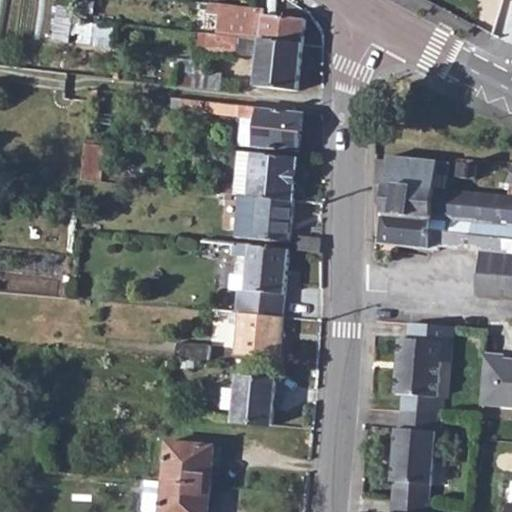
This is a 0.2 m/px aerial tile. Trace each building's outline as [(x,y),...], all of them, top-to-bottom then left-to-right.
[(0,0),(0,30),(6,31),(8,0),(0,0)] [(57,3),(54,38),(112,43),(114,23),(72,20),(74,5),(57,3)] [(208,9),(208,13),(219,15),(220,4),(209,3),(208,9)] [(219,15),(219,19),(251,22),(252,8),(220,4),(219,15)] [(252,8),(251,22),(262,24),(263,15),(263,9),(252,8)] [(262,24),(260,40),(304,45),(306,20),(263,15),(262,24)] [(199,33),(198,47),(207,48),(209,34),(199,33)] [(209,34),(207,48),(238,51),(239,37),(209,34)] [(239,37),(238,51),(258,54),(260,40),(239,37)] [(260,40),(258,54),(254,85),(299,91),(304,45),(260,40)] [(90,90),(89,98),(98,99),(98,90),(90,90)] [(182,99),(181,110),(211,113),(212,102),(182,99)] [(212,102),(211,113),(255,118),(254,146),(300,151),(303,112),(212,102)] [(309,111),(308,131),(322,132),(324,112),(309,111)] [(85,140),(82,180),(109,183),(109,177),(102,177),(103,163),(103,147),(94,147),(95,141),(85,140)] [(224,185),(223,193),(295,200),(299,158),(253,153),(251,187),(224,185)] [(377,162),(376,209),(387,209),(384,246),(432,251),(432,247),(482,253),(478,295),(511,298),(511,197),(450,192),(452,165),(390,160),(389,163),(377,162)] [(103,163),(102,177),(109,177),(110,163),(103,163)] [(465,166),(464,181),(478,182),(480,167),(465,166)] [(223,193),(201,191),(201,198),(223,200),(223,203),(244,205),(244,213),(256,214),(255,238),(291,242),(295,200),(223,193)] [(202,221),(201,242),(233,245),(234,245),(236,224),(202,221)] [(300,239),(299,251),(314,253),(318,253),(319,241),(300,239)] [(247,293),(259,294),(258,316),(285,318),(290,251),(282,250),(234,245),(233,245),(233,257),(250,258),(249,265),(240,264),(239,276),(248,277),(247,293)] [(259,294),(247,293),(240,292),(238,314),(258,316),(259,294)] [(238,314),(233,313),(232,323),(241,324),(240,354),(282,358),(285,318),(258,316),(238,314)] [(453,328),(409,325),(408,341),(401,341),(399,360),(404,360),(403,373),(398,373),(396,396),(404,397),(438,400),(441,363),(451,364),(453,328)] [(180,343),(179,358),(190,359),(213,361),(214,346),(180,343)] [(506,356),(487,354),(483,407),(511,408),(511,360),(505,360),(506,356)] [(238,378),(235,423),(273,426),(278,382),(238,378)] [(438,400),(404,397),(402,414),(437,417),(438,400)] [(437,417),(402,414),(401,431),(397,431),(393,484),(395,484),(431,487),(433,487),(439,417),(437,417)] [(169,443),(165,482),(212,486),(214,467),(221,467),(222,447),(169,443)] [(216,511),(217,507),(211,507),(212,486),(165,482),(147,481),(144,511),(216,511)] [(431,487),(395,484),(393,501),(430,504),(431,487)] [(430,504),(393,501),(392,511),(435,511),(436,504),(430,504)]
